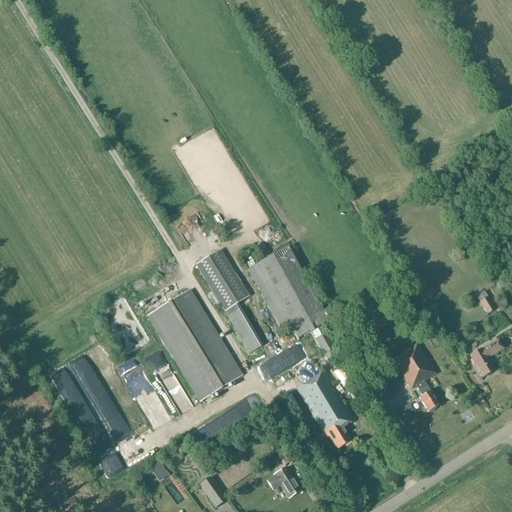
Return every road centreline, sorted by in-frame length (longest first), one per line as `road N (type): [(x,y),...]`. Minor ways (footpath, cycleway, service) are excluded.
road 1 (track): [(181,262),(16,0)]
road 2 (tertiary): [(379,511),(507,431)]
